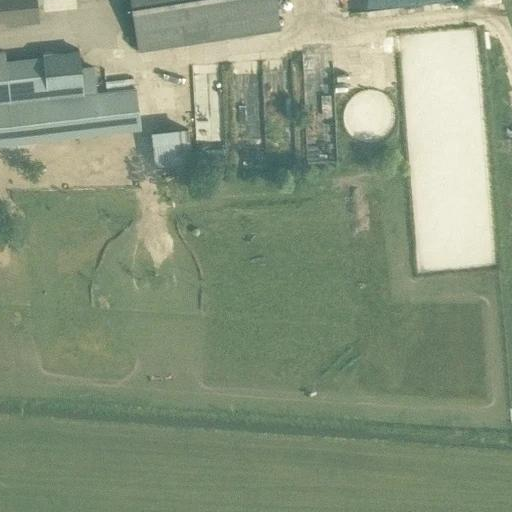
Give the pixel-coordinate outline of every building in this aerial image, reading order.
[(36,0),(0,0),(0,24),(39,20),(36,0)] [(279,27),(275,0),(131,0),(139,50),(279,27)] [(427,31),(427,44),(446,43),(446,31),(427,31)] [(135,87),(96,92),(93,64),(81,65),(80,49),(5,58),(4,51),(0,51),(0,143),(139,128),(135,87)] [(383,108),(405,106),(401,61),(379,63),(383,108)] [(445,64),(448,101),(461,99),(458,63),(445,64)] [(224,64),(197,65),(199,156),(227,156),(224,64)] [(345,119),(370,118),(369,74),(344,75),(345,119)] [(236,165),(265,164),(264,75),(234,75),(236,165)] [(337,136),(330,87),(306,90),(312,139),(337,136)] [(268,126),(268,163),(295,163),(294,91),(273,92),(273,126),(268,126)] [(187,127),(150,131),(153,162),(190,158),(187,127)]
